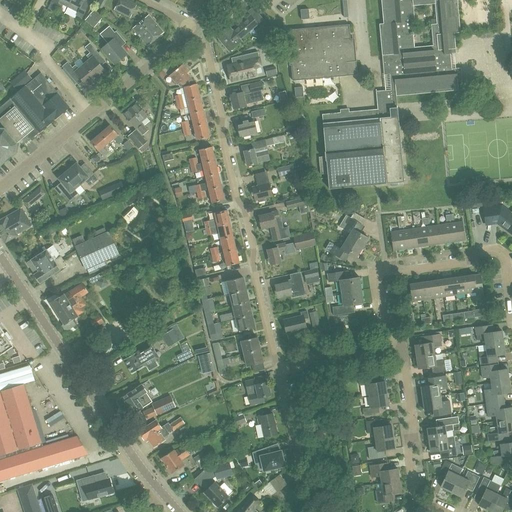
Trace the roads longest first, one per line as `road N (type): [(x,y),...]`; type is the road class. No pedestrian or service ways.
road 1 (residential): [(190,29),(206,48),(278,368)]
road 2 (primary): [(178,511),(0,256)]
road 3 (residential): [(511,292),(506,255),(496,248),(472,251),(473,259),(379,267),(374,277),(388,348)]
road 4 (residential): [(388,348),(401,347),(415,492),(440,511)]
road 5 (residential): [(299,511),(278,368)]
road 6 (residential): [(91,113),(190,29)]
